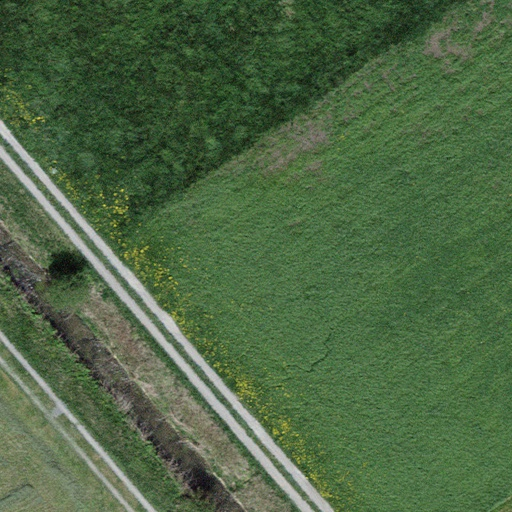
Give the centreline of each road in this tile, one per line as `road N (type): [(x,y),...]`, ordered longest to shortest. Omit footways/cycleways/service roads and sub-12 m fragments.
road 1 (track): [(0,135),(318,511)]
road 2 (track): [(142,511),(0,347)]
